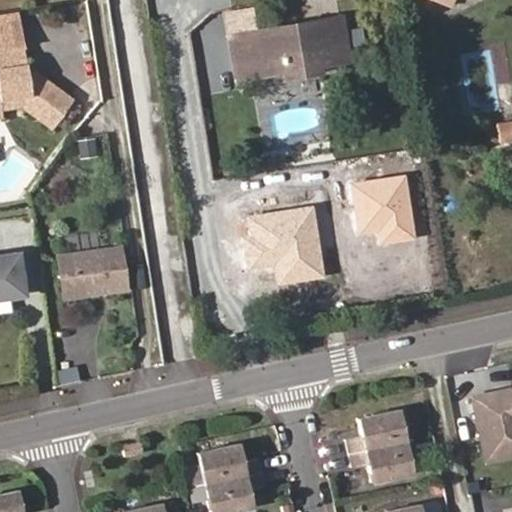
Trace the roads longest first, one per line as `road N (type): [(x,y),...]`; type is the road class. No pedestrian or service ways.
road 1 (tertiary): [(51,424),(286,376)]
road 2 (tertiary): [(286,376),(511,325)]
road 3 (residential): [(315,511),(286,376)]
